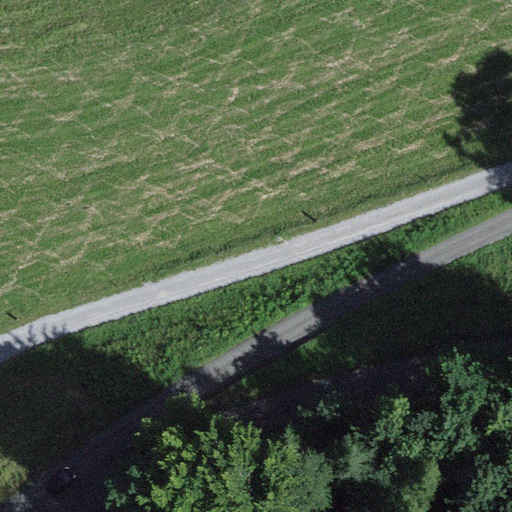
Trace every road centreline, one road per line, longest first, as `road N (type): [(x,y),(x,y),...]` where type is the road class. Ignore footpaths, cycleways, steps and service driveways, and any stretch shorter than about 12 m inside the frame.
road 1 (residential): [(31,511),(220,356),(511,219)]
road 2 (track): [(0,353),(511,175)]
road 3 (residential): [(511,370),(330,405),(47,511)]
